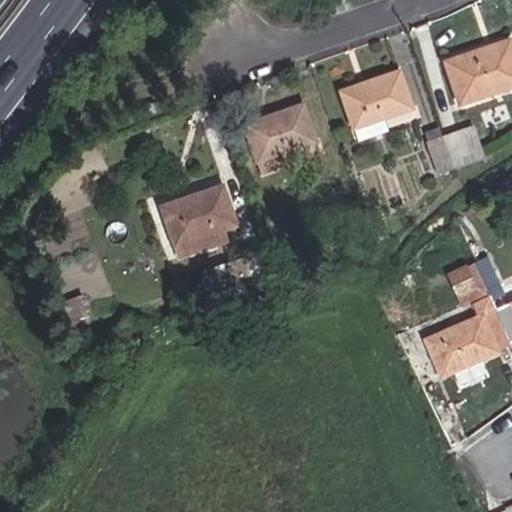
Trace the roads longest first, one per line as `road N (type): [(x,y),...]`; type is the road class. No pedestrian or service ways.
road 1 (unclassified): [(426,0),(290,48),(218,45)]
road 2 (motorway): [(0,97),(85,0)]
